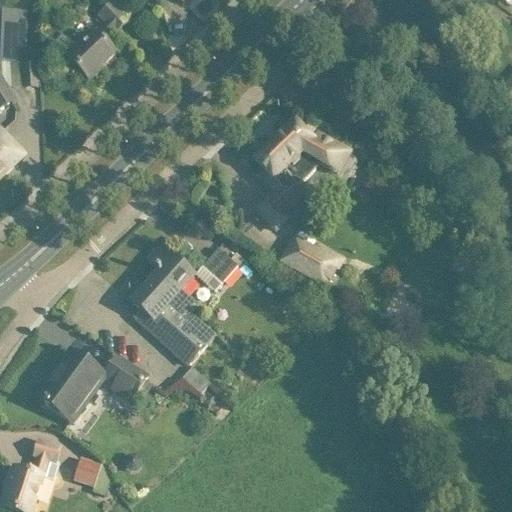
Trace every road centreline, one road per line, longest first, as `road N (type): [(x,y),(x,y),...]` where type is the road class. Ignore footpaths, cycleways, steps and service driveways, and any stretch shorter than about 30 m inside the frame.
road 1 (residential): [(51,284),(328,26),(300,0)]
road 2 (tertiary): [(11,275),(157,154),(300,0)]
road 3 (residential): [(244,0),(0,240)]
